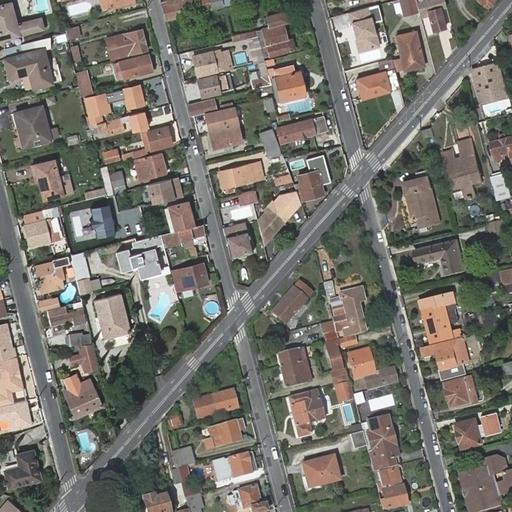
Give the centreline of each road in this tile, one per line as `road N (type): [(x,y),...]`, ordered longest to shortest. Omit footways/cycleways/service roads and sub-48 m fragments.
road 1 (residential): [(450,511),(362,177)]
road 2 (residential): [(236,318),(153,0)]
road 3 (residential): [(0,183),(76,500)]
road 4 (tertiary): [(76,500),(236,318)]
road 5 (tertiary): [(362,177),(511,4)]
road 6 (residential): [(286,511),(236,318)]
road 7 (tertiary): [(236,318),(362,177)]
road 8 (residential): [(362,177),(315,0)]
